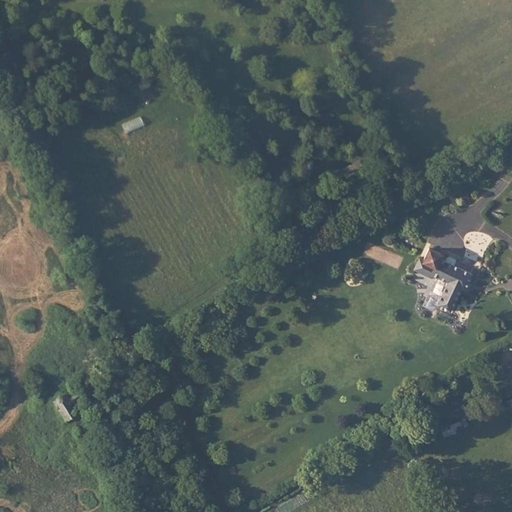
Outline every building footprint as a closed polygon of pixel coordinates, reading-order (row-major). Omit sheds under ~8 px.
[(410,255),(405,265),(421,273),(422,270),(438,279),(426,302),(439,308),(443,302),(451,285),(454,287),(459,278),(462,271),(444,262),(437,259),(430,255),(432,251),(420,245),(414,257),(410,255)] [(511,289),(500,296),(507,310),(511,307),(511,289)] [(48,397),(43,398),(56,429),(69,423),(62,409),(74,403),(67,386),(48,397)] [(511,396),(495,404),(503,418),(511,413),(511,396)] [(443,420),(427,428),(432,440),(449,432),(443,420)] [(68,449),(58,455),(71,480),(81,474),(68,449)]
